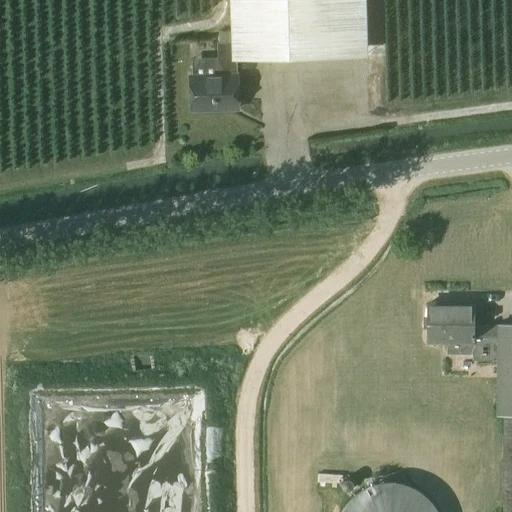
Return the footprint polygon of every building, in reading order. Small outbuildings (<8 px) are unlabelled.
[(230,0),(232,41),(233,60),(234,59),(367,55),(365,0),(230,0)] [(233,60),(232,41),(218,42),(219,76),(190,77),(191,110),(239,108),(238,75),(235,75),(234,59),(233,60)] [(473,304),(429,304),(428,341),(472,342),(473,304)] [(511,511),(511,323),(497,324),(496,415),(503,415),(502,511),(511,511)] [(441,511),(439,508),(437,504),(434,501),(432,498),(429,496),(425,492),(420,488),(417,487),(413,485),(410,483),(406,482),(401,481),(397,480),(393,480),(389,480),(385,480),(381,481),(378,482),(372,483),(368,485),(365,486),(360,489),(355,493),(352,495),(351,497),(347,501),(345,504),(343,507),(341,511),(340,511),(441,511)]
